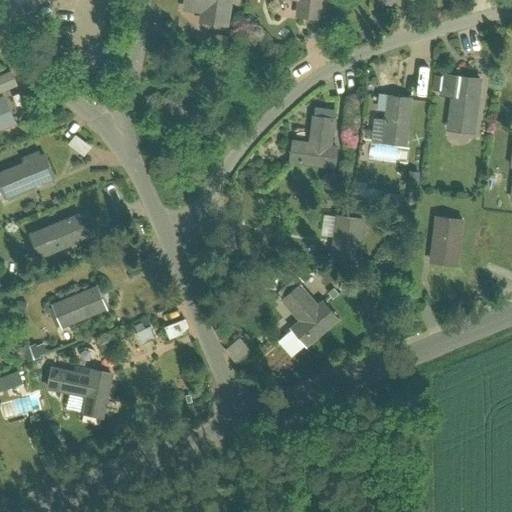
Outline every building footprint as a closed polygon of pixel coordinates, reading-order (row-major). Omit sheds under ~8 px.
[(229,32),(235,0),(186,0),(185,7),(204,10),(201,27),(229,32)] [(323,17),(325,0),(282,0),(300,2),(298,14),(323,17)] [(372,0),(372,6),(405,9),(406,0),(372,0)] [(481,82),(438,78),(435,102),(454,104),(452,124),(476,126),(481,82)] [(417,98),(387,93),(379,144),(409,149),(417,98)] [(1,98),(0,98),(0,128),(11,124),(1,98)] [(342,123),(316,117),(311,141),(292,137),(287,163),(339,173),(345,145),(338,144),(342,123)] [(77,134),(73,144),(89,151),(94,141),(77,134)] [(57,179),(47,153),(0,169),(0,173),(8,197),(57,179)] [(90,237),(80,211),(31,231),(42,257),(90,237)] [(371,218),(334,212),(329,250),(365,256),(371,218)] [(463,221),(432,218),(427,264),(458,268),(463,221)] [(100,286),(55,304),(65,328),(110,310),(100,286)] [(309,292),(289,310),(299,322),(293,327),(310,346),(341,318),(324,298),(318,303),(309,292)] [(163,327),(190,317),(184,302),(157,312),(163,327)] [(102,419),(112,372),(91,367),(88,379),(72,375),(68,394),(85,398),(81,415),(102,419)] [(5,414),(41,411),(40,396),(4,399),(5,414)]
